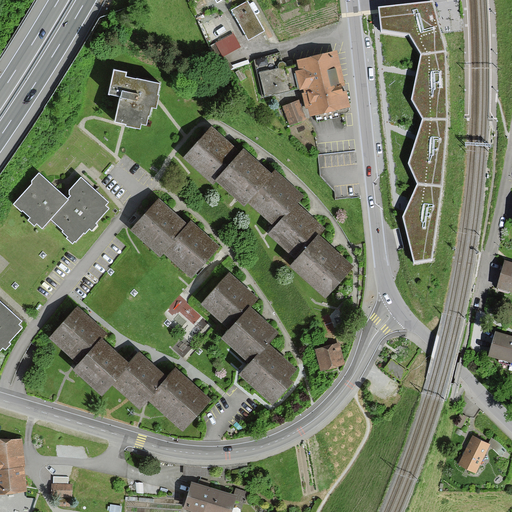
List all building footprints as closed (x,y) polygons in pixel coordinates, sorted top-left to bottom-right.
[(264,31),(248,2),(233,11),(248,39),(264,31)] [(381,33),(409,37),(421,56),(446,53),(433,3),(378,9),(381,33)] [(239,45),(233,34),(216,43),(217,45),(213,48),(217,56),(227,70),(233,67),(222,54),(239,45)] [(254,60),(263,97),(302,88),(301,86),(308,84),(303,63),(298,64),(298,63),(286,66),(286,63),(283,62),(282,62),(280,52),(254,60)] [(446,53),(421,56),(411,102),(422,121),(448,121),(446,53)] [(344,104),(333,55),(303,62),(303,63),(308,84),(310,92),(304,94),(307,106),(313,105),(315,111),(344,104)] [(125,69),(112,67),(107,90),(118,93),(112,119),(124,121),(124,123),(139,126),(140,121),(145,122),(147,113),(148,114),(150,104),(155,105),(158,92),(156,92),(158,80),(124,73),(125,69)] [(305,119),(298,101),(285,106),(291,124),(305,119)] [(448,121),(422,121),(408,165),(417,186),(442,188),(448,121)] [(217,179),(220,175),(240,154),(228,143),(227,144),(225,142),(210,128),(188,153),(198,162),(196,165),(203,172),(206,169),(217,179)] [(248,201),(251,197),(271,175),(257,163),(243,150),(240,154),(220,175),(248,201)] [(49,218),(66,197),(37,171),(28,180),(30,181),(11,203),(19,210),(20,209),(28,216),(25,219),(33,225),(35,223),(40,228),(49,218)] [(251,197),(279,222),(295,204),(302,197),(288,184),(274,171),(271,175),(251,197)] [(66,197),(49,218),(61,229),(60,230),(66,235),(64,237),(71,243),(74,240),(75,241),(82,232),(84,233),(89,228),(91,230),(96,224),(94,222),(108,207),(105,204),(108,200),(79,175),(67,189),(68,195),(66,197)] [(442,188),(417,186),(403,219),(414,264),(432,261),(442,188)] [(164,251),(167,247),(186,226),(175,215),(174,216),(171,213),(157,200),(135,225),(145,234),(142,238),(150,244),(153,241),(164,251)] [(273,229),(300,254),(318,236),(323,229),(309,216),(295,204),(279,222),(273,229)] [(190,222),(186,226),(167,247),(195,272),(218,247),(204,234),(190,222)] [(332,249),(318,236),(300,254),(294,261),(310,275),(308,278),(324,293),(350,265),(332,249)] [(511,266),(505,265),(498,287),(511,291),(511,266)] [(205,298),(233,324),(249,307),(256,299),(242,286),(228,273),(205,298)] [(0,348),(1,347),(4,349),(9,343),(7,341),(20,326),(17,323),(21,320),(0,301),(0,348)] [(226,332),(253,358),(267,343),(277,332),(263,320),(249,307),(233,324),(226,332)] [(72,349),(83,358),(100,339),(105,333),(93,322),(93,323),(89,320),(76,308),(54,332),(64,342),(61,345),(69,352),(72,349)] [(511,338),(496,334),(489,356),(511,362),(509,370),(511,370),(511,338)] [(114,351),(100,339),(83,358),(78,364),(106,389),(116,378),(128,364),(114,351)] [(281,356),(267,343),(253,358),(244,368),(255,379),(254,380),(264,390),(266,388),(276,398),(292,381),(288,377),(295,369),(281,356)] [(336,347),(321,351),(324,366),(340,362),(336,347)] [(138,353),(128,364),(116,378),(143,403),(152,394),(166,378),(151,364),(138,353)] [(391,360),(385,368),(400,379),(406,371),(391,360)] [(175,368),(166,378),(152,394),(168,408),(165,411),(182,426),(208,398),(188,380),(175,368)] [(467,417),(460,413),(455,424),(461,427),(467,417)] [(0,493),(26,491),(22,436),(0,437),(0,493)] [(489,444),(473,436),(459,464),(475,471),(489,444)] [(54,476),(53,495),(71,495),(71,484),(68,484),(69,477),(54,476)] [(209,511),(241,511),(245,500),(193,484),(187,505),(209,511)]
